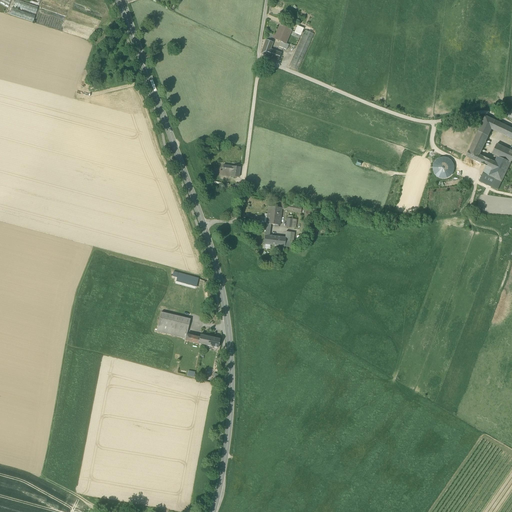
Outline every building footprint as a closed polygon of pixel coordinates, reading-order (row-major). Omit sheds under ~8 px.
[(0,0),(0,4),(8,9),(10,0),(0,0)] [(15,0),(13,6),(36,14),(38,7),(16,0),(15,0)] [(10,15),(33,22),(35,16),(12,8),(10,15)] [(281,42),(285,44),(291,31),(280,25),(275,36),(274,36),(272,38),(281,42)] [(289,67),(298,71),(314,34),(305,30),(289,67)] [(261,54),(278,61),(281,53),(270,50),(273,43),(270,41),(266,40),(261,54)] [(279,47),(286,50),(289,45),(285,44),(281,42),(279,47)] [(492,130),(497,132),(501,124),(485,116),(466,157),(482,164),(485,158),(480,155),(492,130)] [(497,132),(501,134),(505,126),(501,124),(497,132)] [(511,128),(505,126),(501,134),(511,139),(511,128)] [(495,162),(489,159),(486,166),(483,173),(502,182),(511,163),(506,161),(511,151),(497,144),(492,155),(497,157),(495,162)] [(434,164),(433,168),(434,172),(436,175),(439,177),(443,178),(447,178),(451,176),(453,172),(454,169),(453,165),(451,161),(448,159),(444,158),(440,159),(437,161),(434,164)] [(239,178),(240,168),(232,167),(231,172),(231,177),(239,178)] [(498,190),(502,182),(483,173),(480,181),(498,190)] [(285,210),(300,213),(301,208),(282,204),(282,208),(282,210),(285,210)] [(266,224),(271,225),(275,225),(278,226),(279,226),(282,210),(282,208),(268,207),(266,224)] [(285,238),(281,237),(280,246),(292,248),(294,233),(286,232),(285,238)] [(263,244),(280,246),(281,237),(269,236),(265,235),(263,244)] [(176,282),(196,287),(198,279),(178,273),(177,278),(176,282)] [(156,331),(185,338),(186,335),(190,318),(160,311),(156,331)] [(197,344),(207,346),(209,337),(199,335),(198,338),(197,344)] [(197,344),(198,338),(196,337),(189,336),(188,342),(197,344)] [(220,340),(209,337),(207,346),(218,348),(220,340)]
